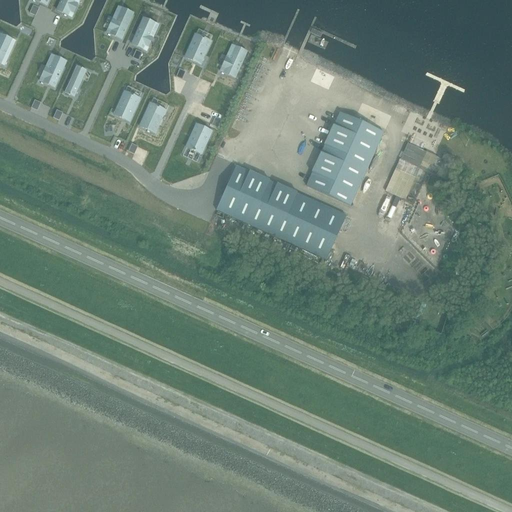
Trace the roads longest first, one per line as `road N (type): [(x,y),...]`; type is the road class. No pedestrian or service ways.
road 1 (trunk): [(511,448),(0,216)]
road 2 (unclassified): [(511,507),(0,275)]
